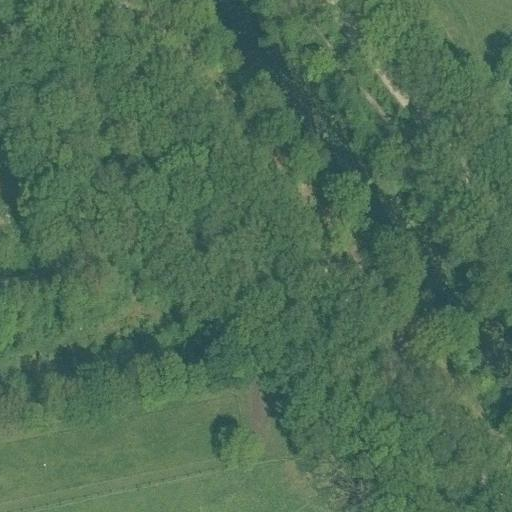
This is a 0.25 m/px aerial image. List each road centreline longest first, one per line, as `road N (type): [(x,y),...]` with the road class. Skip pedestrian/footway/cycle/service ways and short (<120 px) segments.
road 1 (track): [(106,0),(504,511)]
road 2 (track): [(329,0),(511,230)]
